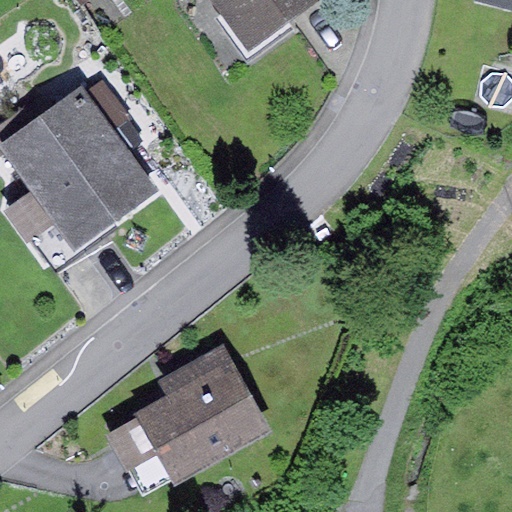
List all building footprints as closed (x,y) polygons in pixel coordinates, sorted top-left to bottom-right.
[(215,0),(251,48),(316,0),(215,0)] [(511,0),(475,0),(475,1),(511,10),(511,0)] [(100,81),(86,92),(129,150),(144,139),(100,81)] [(81,86),(0,143),(0,144),(32,189),(57,224),(75,250),(157,189),(129,150),(86,92),(81,86)] [(57,224),(32,189),(5,208),(29,243),(57,224)] [(140,416),(108,434),(144,498),(173,481),(175,485),(274,429),(226,344),(160,381),(168,394),(137,411),(140,416)]
